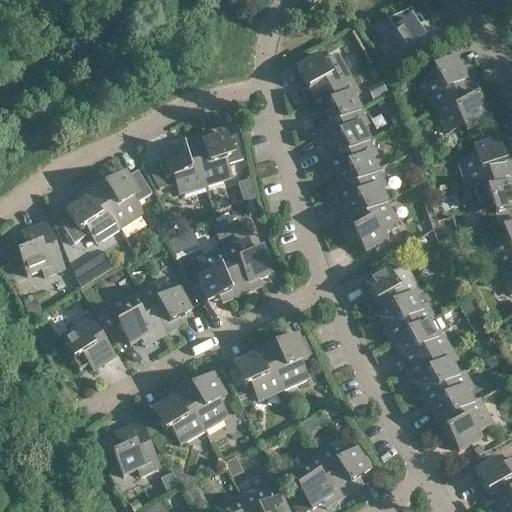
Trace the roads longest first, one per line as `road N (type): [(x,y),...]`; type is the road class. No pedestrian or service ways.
road 1 (residential): [(263,88),(166,120),(57,176),(0,220)]
road 2 (residential): [(323,292),(171,365),(85,420)]
road 3 (residential): [(323,292),(424,485)]
road 4 (residential): [(263,88),(323,292)]
